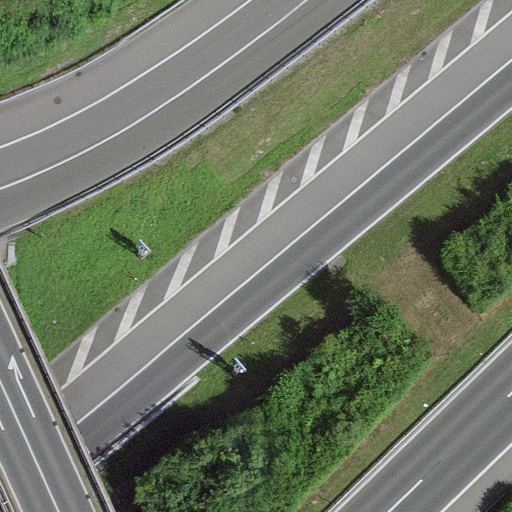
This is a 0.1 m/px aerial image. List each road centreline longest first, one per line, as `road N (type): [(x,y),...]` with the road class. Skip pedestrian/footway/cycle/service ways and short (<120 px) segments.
road 1 (motorway): [(511,85),(0,511)]
road 2 (motorway): [(308,0),(147,115),(0,189)]
road 3 (motorway): [(389,511),(511,393)]
road 4 (secondary): [(58,511),(0,383)]
